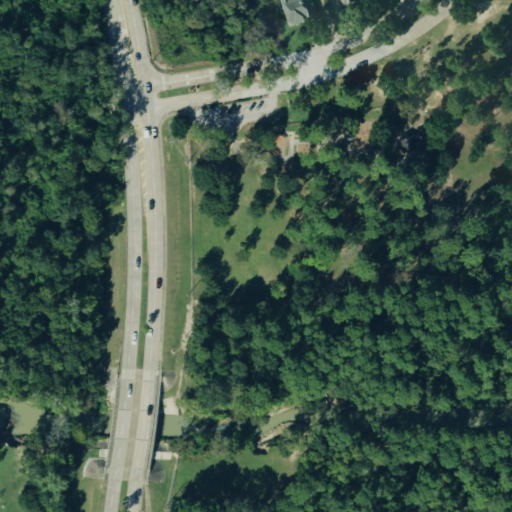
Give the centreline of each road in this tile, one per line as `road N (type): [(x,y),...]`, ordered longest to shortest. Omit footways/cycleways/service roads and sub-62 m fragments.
road 1 (secondary): [(149,375),(153,185),(129,0)]
road 2 (residential): [(127,110),(313,79),(402,38),(447,0)]
road 3 (residential): [(419,0),(307,56),(124,90)]
road 4 (secondary): [(127,110),(127,374)]
